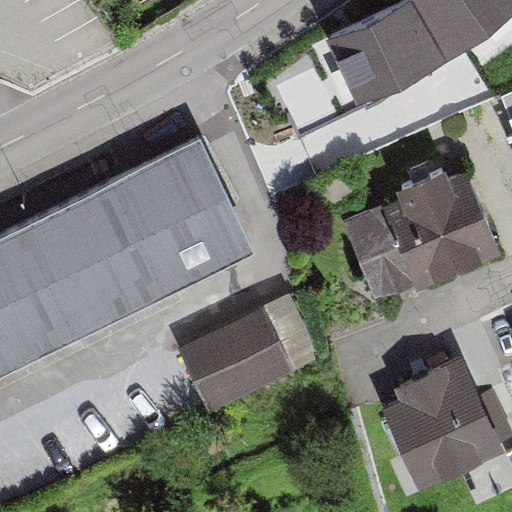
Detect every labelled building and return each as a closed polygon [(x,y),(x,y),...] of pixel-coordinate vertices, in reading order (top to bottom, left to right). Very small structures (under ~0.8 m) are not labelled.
[(511,15),(511,0),(396,0),(324,43),(361,105),(511,15)] [(0,366),(250,245),(198,139),(0,234),(0,366)] [(403,189),(344,213),(377,293),(503,241),(469,160),(452,167),(448,157),(398,177),(403,189)] [(264,301),(181,341),(211,403),(294,363),(264,301)] [(397,387),(384,392),(421,475),(504,438),(464,349),(394,380),(397,387)]
